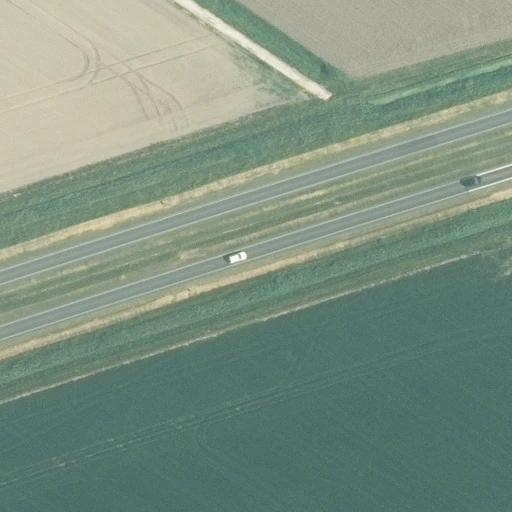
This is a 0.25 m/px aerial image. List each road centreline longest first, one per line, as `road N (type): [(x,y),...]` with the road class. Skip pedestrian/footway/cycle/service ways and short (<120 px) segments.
road 1 (trunk): [(0,332),(511,170)]
road 2 (trunk): [(511,114),(0,276)]
road 3 (track): [(316,91),(181,0)]
